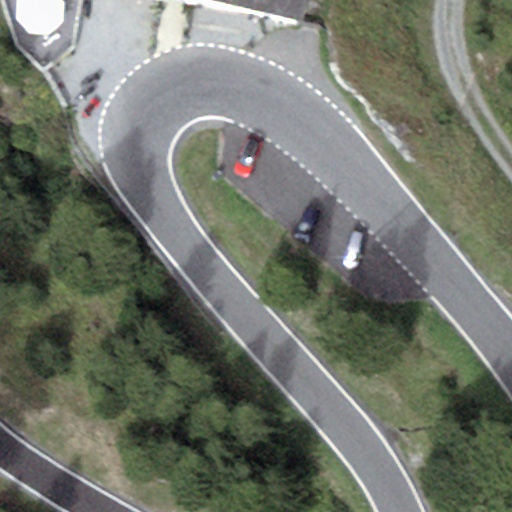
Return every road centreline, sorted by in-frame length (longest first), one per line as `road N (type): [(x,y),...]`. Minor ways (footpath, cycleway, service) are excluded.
road 1 (secondary): [(511,351),(379,193),(283,107),(235,81),(208,77),(184,82),(150,107),(136,147),(158,201),(380,467),(402,511)]
road 2 (track): [(511,168),(452,79),(456,0)]
road 3 (unknown): [(83,9),(91,79),(136,147)]
road 4 (secondary): [(106,511),(0,442)]
